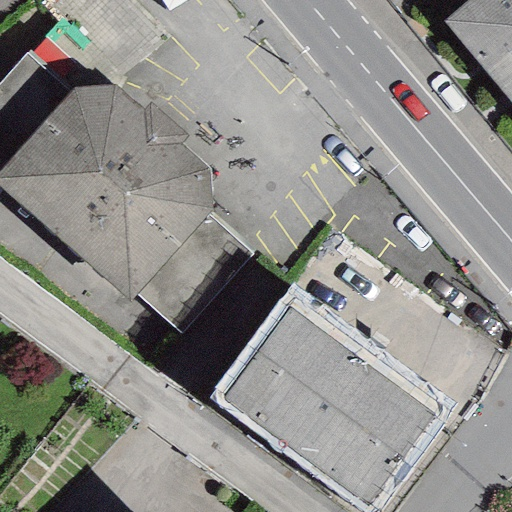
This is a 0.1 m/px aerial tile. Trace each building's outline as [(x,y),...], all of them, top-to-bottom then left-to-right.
[(511,0),(506,0),(465,35),(511,91),(511,0)] [(0,174),(6,181),(77,102),(25,55),(0,82),(0,174)] [(122,108),(110,97),(77,102),(6,181),(125,286),(197,210),(194,175),(180,161),(164,146),(171,138),(162,130),(148,117),(141,125),(122,108)] [(176,333),(248,255),(197,210),(125,286),(176,333)] [(368,501),(431,412),(287,310),(224,399),(368,501)]
